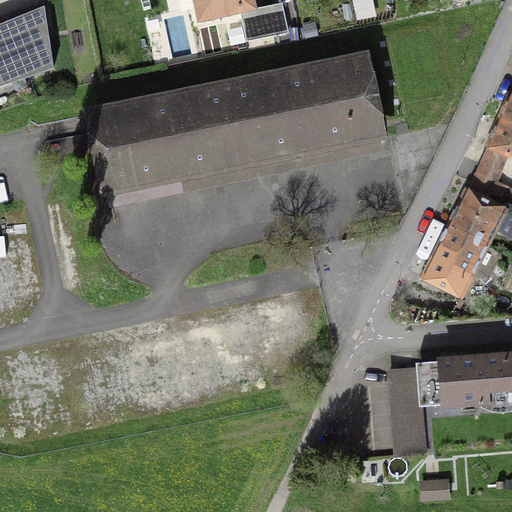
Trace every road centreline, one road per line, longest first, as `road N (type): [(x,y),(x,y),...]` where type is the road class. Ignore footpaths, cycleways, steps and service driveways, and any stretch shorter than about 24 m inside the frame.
road 1 (residential): [(403,252),(0,338)]
road 2 (residential): [(511,3),(403,252)]
road 3 (residential): [(361,336),(276,511)]
road 4 (residential): [(511,328),(361,336)]
